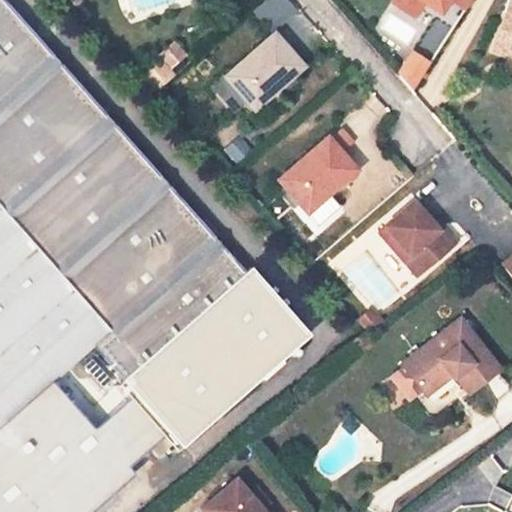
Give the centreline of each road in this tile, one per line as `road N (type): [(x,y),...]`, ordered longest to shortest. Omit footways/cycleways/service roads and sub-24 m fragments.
road 1 (residential): [(308,0),(427,135)]
road 2 (unknown): [(386,511),(422,473),(511,407)]
